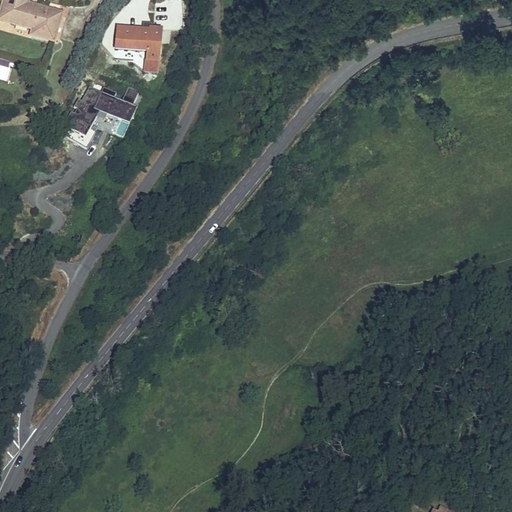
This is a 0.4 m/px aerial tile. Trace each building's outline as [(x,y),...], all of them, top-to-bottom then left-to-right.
[(4,0),(2,8),(6,8),(3,22),(33,31),(31,36),(54,43),(62,14),(28,4),(28,0),(4,0)] [(119,29),(116,59),(135,61),(133,64),(145,73),(147,63),(159,64),(162,32),(149,30),(149,33),(144,32),(142,31),(119,29)] [(159,64),(147,63),(145,73),(158,75),(159,64)] [(99,113),(130,123),(141,93),(127,88),(124,98),(83,84),(64,136),(88,145),(99,113)] [(116,135),(123,138),(129,125),(122,122),(116,135)]
